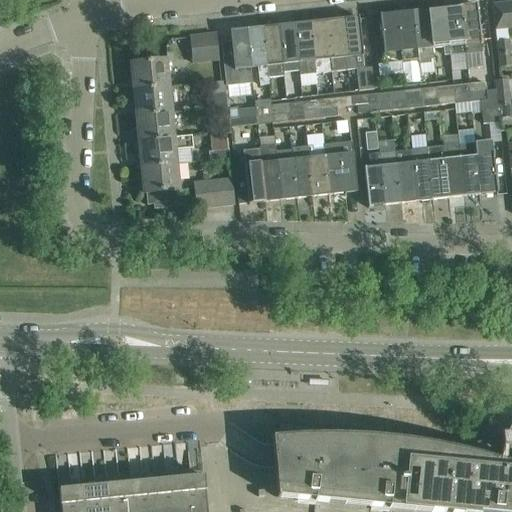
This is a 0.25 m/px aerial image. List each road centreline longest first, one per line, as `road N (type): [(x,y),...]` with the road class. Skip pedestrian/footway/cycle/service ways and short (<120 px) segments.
road 1 (residential): [(511,245),(119,237),(91,228),(77,196),(85,21)]
road 2 (tertiary): [(0,340),(511,365)]
road 3 (residential): [(270,456),(197,425),(6,444)]
road 4 (residential): [(218,0),(85,21)]
